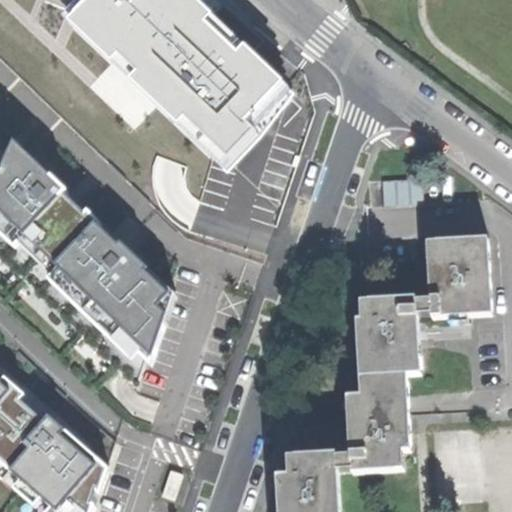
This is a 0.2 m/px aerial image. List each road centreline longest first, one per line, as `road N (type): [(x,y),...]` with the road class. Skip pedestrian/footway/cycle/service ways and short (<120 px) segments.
road 1 (residential): [(221,511),(364,70)]
road 2 (residential): [(364,70),(511,179)]
